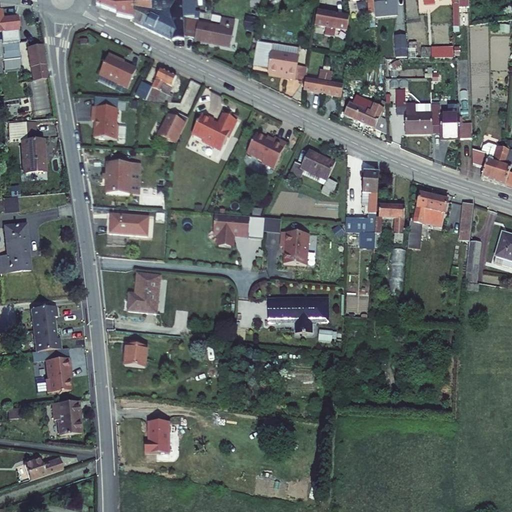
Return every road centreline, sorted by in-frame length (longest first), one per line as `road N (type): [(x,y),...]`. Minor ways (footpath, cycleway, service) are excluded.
road 1 (tertiary): [(109,511),(88,251),(57,68),(59,17)]
road 2 (tertiary): [(511,203),(369,150),(78,9)]
